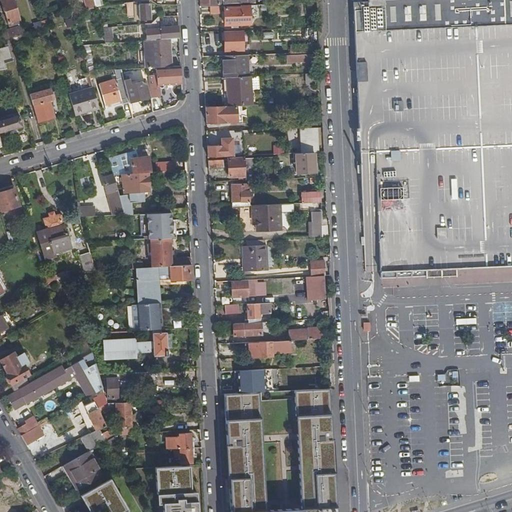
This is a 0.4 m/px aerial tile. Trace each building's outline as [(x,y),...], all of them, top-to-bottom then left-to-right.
[(0,40),(0,42),(12,38),(25,34),(14,0),(0,0),(8,28),(0,29),(0,40)] [(511,0),(367,0),(368,0),(353,1),(360,150),(363,211),(364,220),(365,236),(365,244),(365,245),(366,256),(366,264),(367,272),(381,271),(427,269),(427,258),(452,257),(453,268),(465,268),(479,267),(511,265),(511,0)] [(61,10),(69,8),(67,1),(60,3),(61,10)] [(150,22),(149,3),(147,2),(138,3),(139,22),(150,22)] [(253,5),(240,6),(240,9),(224,10),(225,27),(241,26),(241,25),(250,24),(249,16),(256,15),(255,5),(253,5)] [(34,24),(36,31),(49,27),(47,20),(34,24)] [(148,41),(160,40),(160,38),(179,37),(178,26),(147,28),(148,41)] [(101,29),(106,44),(116,43),(111,27),(101,29)] [(244,51),(243,34),(225,34),(226,52),(244,51)] [(174,67),(172,39),(160,40),(148,41),(143,41),(144,48),(145,69),(147,68),(154,68),(174,67)] [(144,48),(143,41),(122,43),(122,50),(144,48)] [(12,62),(8,46),(0,48),(0,70),(1,70),(6,69),(4,64),(12,62)] [(313,61),(313,54),(292,54),(292,62),(313,61)] [(229,79),(251,78),(251,71),(242,71),(236,71),(236,66),(242,66),(242,60),(224,60),(224,79),(229,79)] [(85,63),(87,73),(96,72),(94,62),(85,63)] [(174,67),(154,68),(155,77),(148,78),(150,101),(157,100),(156,88),(182,86),(181,66),(174,67)] [(306,83),(315,83),(314,74),(305,75),(306,83)] [(229,79),(230,107),(243,107),(260,106),(259,77),(251,78),(229,79)] [(120,106),(128,104),(128,103),(127,97),(125,98),(121,80),(98,86),(104,106),(119,102),(120,106)] [(127,97),(128,103),(148,98),(146,89),(144,90),(142,82),(124,86),(127,97)] [(69,94),(75,116),(98,109),(92,88),(69,94)] [(50,89),(30,95),(33,106),(34,105),(49,101),(53,99),(50,89)] [(49,101),(34,105),(39,122),(54,117),(49,101)] [(119,102),(104,106),(105,110),(120,106),(119,102)] [(206,108),(207,125),(244,123),(243,107),(230,107),(206,108)] [(2,121),(0,121),(0,133),(22,127),(19,116),(7,120),(6,117),(1,118),(2,121)] [(315,153),(318,153),(317,128),(300,129),(301,154),(315,153)] [(208,146),(209,158),(234,157),(233,138),(223,139),(223,145),(208,146)] [(109,159),(113,175),(124,174),(148,173),(149,173),(149,156),(133,157),(132,151),(109,159)] [(301,154),(295,154),(296,174),(316,174),(315,153),(301,154)] [(247,181),(255,181),(254,168),(256,168),(256,160),(228,161),(229,178),(247,177),(247,181)] [(119,196),(124,214),(132,214),(132,203),(141,202),(140,191),(149,191),(148,173),(124,174),(125,192),(131,192),(131,195),(119,196)] [(102,178),(113,215),(124,214),(119,196),(113,175),(102,178)] [(0,208),(0,210),(1,211),(20,205),(14,185),(4,188),(5,191),(0,192),(0,208)] [(236,206),(251,206),(250,185),(232,185),(233,207),(236,206)] [(303,203),(321,202),(321,193),(303,193),(303,203)] [(132,203),(132,214),(141,213),(141,202),(132,203)] [(282,231),(281,204),(254,206),(254,215),(257,215),(257,221),(258,232),(282,231)] [(79,207),(80,217),(90,217),(89,206),(79,207)] [(164,212),(147,213),(148,239),(151,239),(169,238),(172,237),(171,228),(173,228),(173,225),(173,221),(171,221),(171,211),(164,212)] [(313,237),(323,236),(322,212),(312,212),(313,237)] [(45,256),(55,253),(71,249),(65,224),(63,225),(61,216),(46,220),(49,229),(38,232),(45,256)] [(152,267),(171,266),(170,244),(151,245),(148,245),(148,250),(152,250),(152,267)] [(269,271),(268,247),(244,248),(245,272),(269,271)] [(81,256),(85,272),(95,271),(90,254),(81,256)] [(178,266),(192,265),(191,257),(178,258),(178,266)] [(427,258),(427,269),(453,268),(452,257),(427,258)] [(311,278),(326,278),(325,263),(310,264),(311,278)] [(186,279),(192,279),(192,265),(178,266),(171,266),(152,267),(144,268),(139,268),(139,281),(143,282),(144,294),(140,294),(137,294),(138,304),(158,302),(159,302),(158,291),(154,292),(152,283),(157,276),(170,275),(171,280),(177,280),(177,283),(186,282),(186,279)] [(427,269),(381,271),(381,277),(427,275),(427,269)] [(254,297),(254,281),(232,282),(233,298),(254,297)] [(159,321),(158,302),(138,304),(136,304),(138,331),(152,330),(161,330),(161,321),(159,321)] [(248,324),(261,323),(261,315),(270,315),(269,305),(259,305),(248,306),(248,324)] [(237,306),(225,307),(225,316),(238,315),(237,306)] [(291,341),(329,339),(328,320),(322,320),(322,329),(290,331),(290,341),(291,341)] [(270,335),(269,323),(261,323),(248,324),(234,324),(234,337),(270,335)] [(9,330),(7,325),(0,329),(0,335),(9,330)] [(85,327),(88,334),(93,334),(91,325),(85,327)] [(161,330),(152,330),(153,343),(154,352),(154,357),(168,356),(167,333),(162,333),(161,330)] [(104,341),(104,353),(134,352),(134,353),(136,353),(136,344),(135,339),(104,341)] [(292,352),(291,341),(290,341),(250,343),(250,357),(273,357),(273,353),(292,352)] [(136,344),(136,353),(154,352),(153,343),(136,344)] [(84,399),(103,388),(99,374),(90,348),(62,364),(63,365),(7,397),(14,409),(25,403),(25,401),(67,377),(68,379),(71,377),(84,399)] [(13,385),(30,375),(25,365),(22,367),(14,353),(1,360),(9,374),(7,375),(13,385)] [(136,372),(119,373),(120,383),(147,382),(147,371),(142,371),(136,372)] [(264,371),(237,372),(238,394),(264,393),(264,371)] [(16,390),(33,380),(30,375),(13,385),(16,390)] [(106,399),(108,404),(118,403),(117,379),(108,380),(109,398),(106,399)] [(98,408),(108,404),(106,399),(103,388),(84,399),(78,403),(90,434),(100,429),(105,426),(101,415),(98,408)] [(260,511),(255,395),(225,397),(231,511),(332,511),(327,393),(297,395),(303,511),(288,511),(260,511)] [(117,435),(118,436),(132,435),(129,402),(118,403),(108,404),(110,410),(118,409),(119,427),(115,427),(117,435)] [(101,415),(110,410),(108,404),(98,408),(101,415)] [(28,423),(18,429),(22,435),(32,430),(28,423)] [(117,435),(115,427),(103,434),(107,441),(117,435)] [(32,430),(22,435),(27,445),(40,438),(34,428),(32,430)] [(81,438),(89,451),(104,442),(107,441),(103,434),(100,429),(90,434),(81,438)] [(167,439),(168,449),(173,449),(192,448),(192,433),(180,434),(180,438),(167,439)] [(120,442),(118,436),(117,435),(107,441),(104,442),(108,449),(120,442)] [(192,448),(173,449),(174,452),(181,452),(182,463),(193,463),(192,448)] [(102,475),(89,451),(64,465),(78,490),(102,475)] [(187,468),(153,471),(156,508),(160,507),(160,511),(196,511),(195,495),(189,496),(187,468)] [(122,511),(107,483),(79,499),(86,511),(122,511)]
